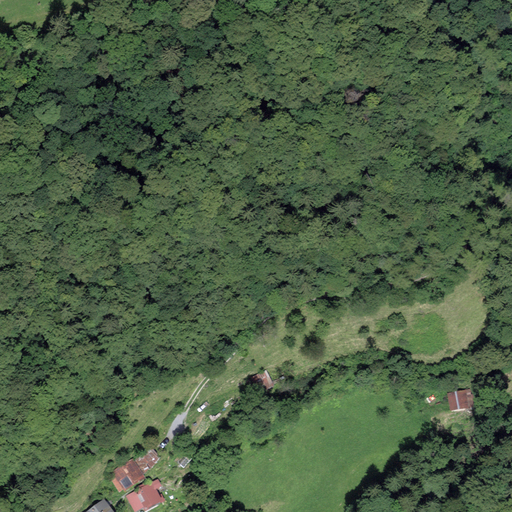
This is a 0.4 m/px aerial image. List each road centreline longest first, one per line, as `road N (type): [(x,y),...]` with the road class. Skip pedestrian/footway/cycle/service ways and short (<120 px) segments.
road 1 (track): [(164,442),(200,386),(270,313),(432,272),(457,255),(511,172)]
road 2 (track): [(270,313),(0,483)]
